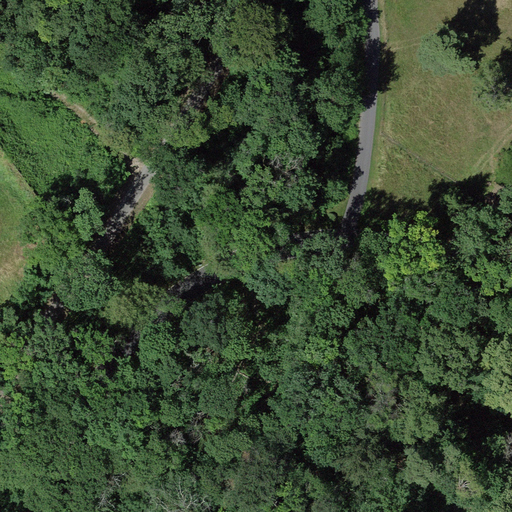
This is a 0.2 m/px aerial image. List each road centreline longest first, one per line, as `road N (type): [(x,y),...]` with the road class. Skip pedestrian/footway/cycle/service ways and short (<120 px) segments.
road 1 (residential): [(255,0),(182,144),(0,395)]
road 2 (unknown): [(370,0),(373,95),(349,240)]
